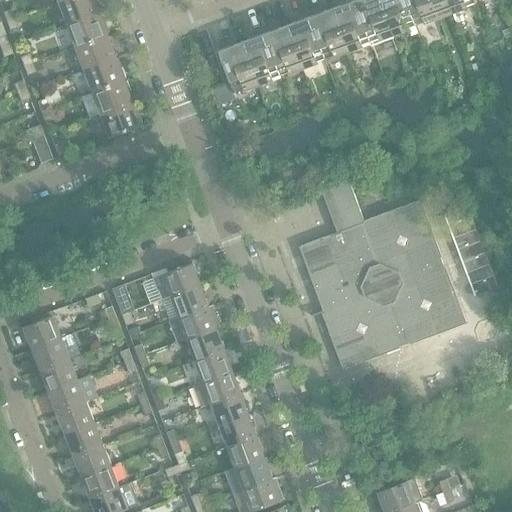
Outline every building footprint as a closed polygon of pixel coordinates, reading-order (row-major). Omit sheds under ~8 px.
[(99,13),(95,3),(98,2),(97,0),(64,0),(59,2),(67,25),(99,13)] [(370,42),(354,0),(338,0),(339,2),(337,6),(331,8),(347,51),(370,42)] [(392,34),(379,0),(354,0),(370,42),(392,34)] [(414,26),(404,0),(379,0),(392,34),(414,26)] [(451,12),(446,0),(404,0),(414,26),(438,17),(448,14),(451,12)] [(472,0),(446,0),(451,12),(474,4),(472,0)] [(347,51),(331,8),(326,11),(321,8),(320,6),(307,11),(324,59),(347,51)] [(15,19),(11,9),(3,12),(7,22),(15,19)] [(324,59),(307,11),(293,16),(294,18),(292,23),(286,25),(302,68),(324,59)] [(109,33),(105,21),(102,22),(99,13),(67,25),(76,47),(107,35),(107,34),(109,33)] [(18,27),(15,19),(7,22),(10,30),(18,27)] [(302,68),(286,25),(281,27),(276,25),(275,23),(262,28),(279,76),(302,68)] [(279,76),(262,28),(248,33),(249,35),(247,40),(241,42),(257,84),(279,76)] [(10,45),(6,35),(0,37),(0,47),(1,49),(10,45)] [(115,58),(112,48),(114,47),(110,35),(108,36),(107,35),(76,47),(84,70),(115,58)] [(257,84),(241,42),(236,44),(231,42),(230,39),(216,45),(233,93),(257,84)] [(13,54),(10,45),(1,49),(4,57),(13,54)] [(32,63),(29,54),(21,57),(24,66),(32,63)] [(126,78),(122,67),(119,68),(115,58),(84,70),(92,92),(124,80),(123,79),(126,78)] [(35,72),(32,63),(24,66),(27,75),(35,72)] [(27,90),(23,80),(14,84),(18,94),(27,90)] [(132,103),(128,93),(131,92),(127,80),(124,81),(124,80),(92,92),(101,114),(132,103)] [(30,99),(27,90),(18,94),(21,102),(30,99)] [(49,108),(46,99),(38,102),(41,111),(49,108)] [(143,123),(139,112),(136,112),(132,103),(101,114),(109,138),(141,126),(140,124),(143,123)] [(53,117),(49,108),(41,111),(45,120),(53,117)] [(44,135),(40,125),(29,129),(32,139),(44,135)] [(53,159),(44,135),(32,139),(41,163),(53,159)] [(67,153),(63,145),(55,148),(58,157),(67,153)] [(464,322),(419,202),(364,222),(347,177),(320,187),(337,232),(299,247),(344,367),(464,322)] [(467,206),(444,215),(474,295),(497,287),(467,206)] [(200,285),(192,263),(163,274),(154,278),(162,299),(171,296),(200,285)] [(208,307),(200,285),(171,296),(179,317),(208,307)] [(101,303),(98,294),(86,299),(89,308),(101,303)] [(129,312),(125,301),(118,304),(122,315),(129,312)] [(116,317),(112,306),(105,309),(109,319),(116,317)] [(216,328),(208,307),(179,317),(187,339),(216,328)] [(133,323),(129,312),(122,315),(126,325),(133,323)] [(61,338),(52,315),(23,327),(32,349),(61,338)] [(120,328),(116,317),(109,319),(113,330),(120,328)] [(224,349),(216,328),(187,339),(195,360),(224,349)] [(69,359),(61,338),(32,349),(40,370),(69,359)] [(511,351),(511,341),(502,345),(505,354),(511,351)] [(145,354),(141,344),(134,347),(138,357),(145,354)] [(132,360),(128,349),(121,351),(125,362),(132,360)] [(232,371),(224,349),(195,360),(203,381),(232,371)] [(150,365),(145,354),(138,357),(142,368),(150,365)] [(77,380),(69,359),(40,370),(49,392),(90,376),(90,375),(77,380)] [(136,370),(132,360),(125,362),(129,373),(136,370)] [(240,392),(232,371),(203,381),(211,403),(240,392)] [(98,397),(90,376),(49,392),(57,413),(98,397)] [(162,397),(158,386),(150,389),(154,400),(162,397)] [(148,403),(144,392),(137,394),(142,405),(148,403)] [(248,414),(240,392),(211,403),(219,425),(248,414)] [(94,424),(86,402),(98,397),(57,413),(65,435),(94,424)] [(166,408),(162,397),(154,400),(158,411),(166,408)] [(153,413),(148,403),(142,405),(146,416),(153,413)] [(256,435),(248,414),(219,425),(227,446),(256,435)] [(102,445),(94,424),(65,435),(74,456),(102,445)] [(178,440),(174,429),(166,432),(170,443),(178,440)] [(165,445),(161,435),(154,437),(158,448),(165,445)] [(263,455),(256,435),(227,446),(235,466),(263,455)] [(182,451),(178,440),(170,443),(174,454),(182,451)] [(111,466),(102,445),(74,456),(82,477),(111,466)] [(169,456),(165,445),(158,448),(162,459),(169,456)] [(263,455),(235,466),(225,470),(233,493),(272,478),(263,455)] [(189,469),(186,462),(175,466),(178,473),(189,469)] [(119,487),(111,466),(82,477),(90,499),(119,487)] [(178,473),(175,466),(165,470),(168,477),(178,473)] [(249,511),(284,499),(276,477),(272,478),(233,493),(240,511),(249,511)] [(450,490),(447,479),(439,482),(443,493),(450,490)] [(385,511),(414,501),(406,481),(377,492),(384,511),(385,511)] [(119,511),(127,509),(119,487),(90,499),(95,511),(119,511)] [(454,500),(450,490),(443,493),(447,503),(454,500)] [(202,504),(198,494),(190,497),(194,507),(202,504)] [(428,511),(426,505),(420,502),(414,504),(414,501),(385,511),(428,511)]
